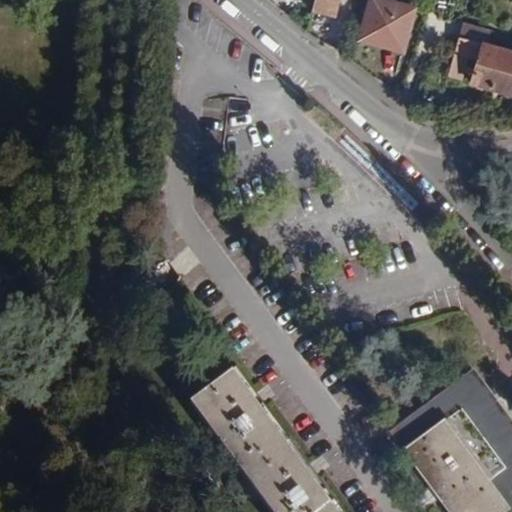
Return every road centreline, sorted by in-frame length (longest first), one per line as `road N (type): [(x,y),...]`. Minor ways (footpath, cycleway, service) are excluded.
road 1 (residential): [(418,140),(229,0)]
road 2 (residential): [(418,140),(504,260),(511,258)]
